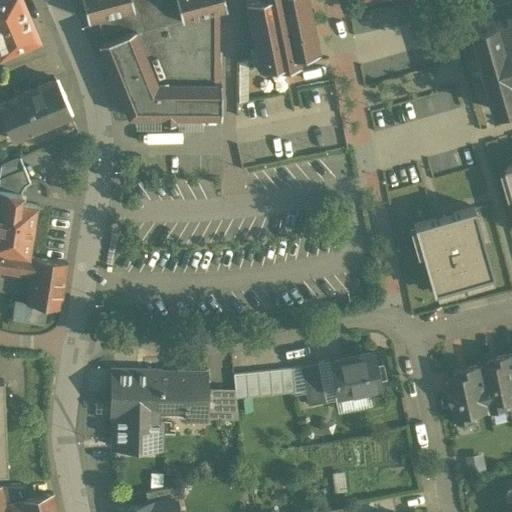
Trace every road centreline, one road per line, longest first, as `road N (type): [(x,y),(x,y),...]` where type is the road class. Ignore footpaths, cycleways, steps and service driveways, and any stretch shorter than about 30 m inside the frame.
road 1 (residential): [(74,340),(103,138),(100,109),(56,0)]
road 2 (residential): [(402,314),(191,344),(74,340)]
road 3 (residential): [(339,0),(402,314)]
road 4 (residential): [(407,340),(443,511)]
road 5 (residential): [(82,511),(66,426),(74,340)]
